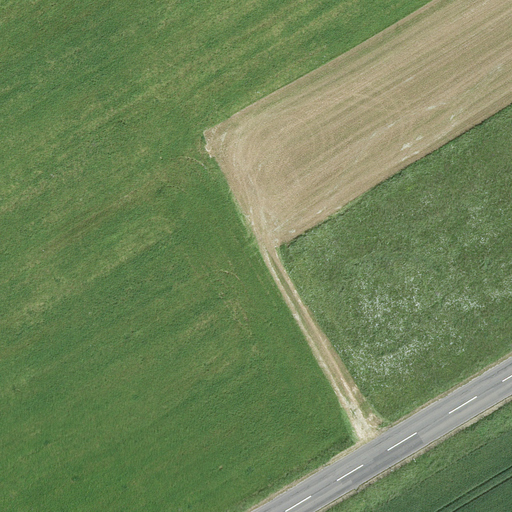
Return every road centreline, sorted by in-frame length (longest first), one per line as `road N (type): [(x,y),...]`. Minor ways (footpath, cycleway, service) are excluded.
road 1 (secondary): [(288,511),(511,378)]
road 2 (track): [(380,456),(262,242)]
